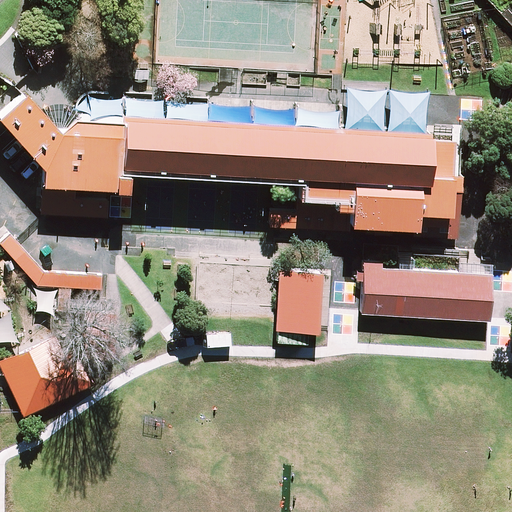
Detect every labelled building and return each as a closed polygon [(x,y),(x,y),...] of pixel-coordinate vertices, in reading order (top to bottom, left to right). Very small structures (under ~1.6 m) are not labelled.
[(18,190),(107,197),(108,178),(102,176),(107,162),(109,117),(74,111),(76,85),(39,79),(31,62),(0,88),(0,133),(19,158),(18,190)] [(407,109),(109,101),(109,117),(107,162),(405,169),(407,109)] [(445,161),(411,160),(410,202),(444,203),(445,161)] [(407,175),(293,172),(292,209),(406,212),(407,175)] [(8,233),(0,239),(0,244),(34,285),(102,288),(103,272),(43,269),(8,233)] [(486,241),(366,238),(365,286),(485,289),(486,241)] [(323,241),(281,240),(279,312),(321,313),(323,241)] [(94,381),(71,328),(0,359),(0,366),(21,413),(94,381)]
